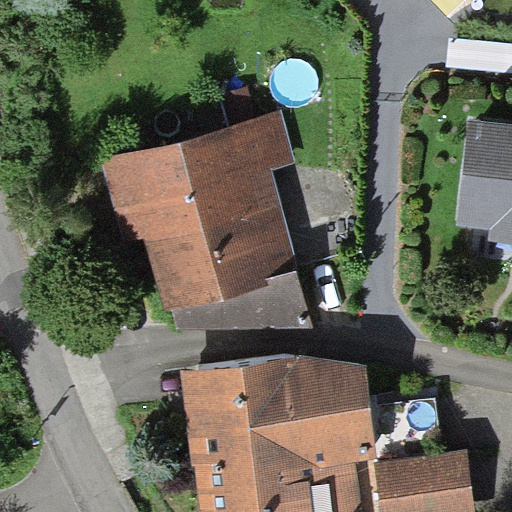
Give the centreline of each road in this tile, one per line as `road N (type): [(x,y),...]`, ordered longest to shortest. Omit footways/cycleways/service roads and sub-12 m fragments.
road 1 (residential): [(511,378),(377,351),(243,338),(195,344),(48,389)]
road 2 (residential): [(48,389),(0,263)]
